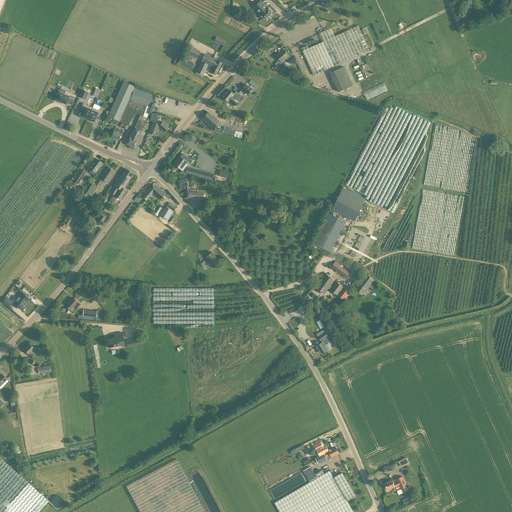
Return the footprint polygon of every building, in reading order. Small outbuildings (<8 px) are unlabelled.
[(274,13),(268,7),(267,8),(261,1),(254,8),(261,14),(260,15),(266,21),(274,13)] [(314,75),(335,66),(369,50),(363,35),(360,30),(358,25),(335,36),(331,28),(319,33),(323,42),(309,48),(308,45),(302,48),(314,75)] [(223,46),(225,40),(216,36),(214,42),(223,46)] [(192,61),(194,57),(197,58),(201,51),(191,47),(186,58),(192,61)] [(286,62),(284,60),(290,56),(284,49),(276,55),(281,62),(280,63),(279,61),(275,64),(282,72),(286,69),(284,67),(285,66),(286,62)] [(216,74),(222,63),(215,59),(205,54),(196,71),(203,75),(208,65),(211,67),(209,70),(216,74)] [(293,55),(292,56),(288,60),(287,60),(291,64),(297,60),(293,55)] [(338,92),(353,85),(344,66),(330,73),(338,92)] [(134,113),(140,115),(143,116),(147,105),(151,107),(155,95),(134,88),(130,99),(129,99),(135,86),(123,81),(109,112),(107,116),(112,118),(128,126),(134,113)] [(384,83),(364,92),(367,99),(387,90),(384,83)] [(245,85),(241,89),(247,94),(251,89),(245,85)] [(82,89),(79,96),(85,99),(88,92),(82,89)] [(227,102),(228,101),(234,106),(239,101),(238,100),(239,99),(238,99),(241,95),(236,91),(234,94),(228,89),(221,97),(227,102)] [(59,91),(55,99),(66,104),(68,99),(74,101),(76,95),(66,90),(64,94),(59,91)] [(244,113),(248,104),(243,102),(239,112),(244,113)] [(83,103),(80,109),(83,111),(81,116),(82,117),(85,119),(85,118),(87,119),(93,108),(86,105),(87,104),(83,103)] [(93,108),(87,119),(90,120),(89,121),(93,122),(94,122),(96,116),(99,118),(102,111),(99,110),(93,108)] [(212,129),(219,121),(214,116),(213,117),(208,112),(202,119),(207,124),(212,129)] [(140,115),(134,127),(126,144),(129,146),(129,147),(133,149),(134,148),(142,131),(143,128),(147,130),(150,119),(143,116),(140,115)] [(164,132),(168,127),(162,122),(160,125),(156,123),(158,118),(158,116),(154,115),(154,117),(151,116),(150,121),(153,122),(152,124),(154,125),(154,126),(158,128),(158,127),(164,132)] [(148,133),(155,136),(158,128),(154,126),(154,125),(152,124),(148,133)] [(241,138),(242,133),(232,130),(233,129),(224,127),(223,129),(216,126),(214,131),(222,133),(234,136),(241,138)] [(118,140),(120,134),(122,135),(124,131),(116,127),(111,136),(118,140)] [(174,164),(179,168),(183,171),(188,163),(185,160),(179,156),(174,164)] [(95,158),(88,168),(91,170),(89,172),(94,175),(95,173),(96,173),(103,163),(95,158)] [(93,182),(89,188),(95,191),(95,192),(99,186),(100,187),(104,181),(107,183),(110,179),(111,178),(111,177),(115,172),(107,166),(103,172),(102,172),(99,177),(97,177),(94,182),(93,182)] [(185,172),(197,176),(199,170),(187,166),(185,172)] [(86,172),(81,169),(73,181),(78,184),(86,172)] [(113,194),(115,191),(116,192),(119,188),(122,190),(123,188),(124,188),(133,174),(125,169),(110,192),(113,194)] [(180,187),(188,185),(186,178),(178,181),(180,187)] [(146,200),(152,193),(160,200),(165,193),(154,184),(143,197),(146,200)] [(110,200),(114,202),(117,197),(120,199),(126,191),(123,189),(124,188),(123,188),(122,190),(119,188),(116,192),(115,191),(113,194),(114,195),(110,200)] [(204,201),(205,190),(187,189),(186,199),(192,200),(197,200),(197,201),(204,201)] [(332,209),(354,221),(364,203),(341,191),(332,209)] [(173,212),(176,207),(169,202),(166,207),(173,212)] [(75,207),(70,213),(75,216),(79,209),(75,207)] [(159,214),(158,214),(161,216),(168,220),(173,212),(166,207),(164,209),(162,208),(159,214)] [(64,223),(68,226),(75,216),(70,213),(64,223)] [(101,223),(105,217),(101,214),(97,220),(101,223)] [(346,223),(332,215),(329,214),(314,243),(317,245),(331,252),(346,223)] [(77,236),(82,240),(85,235),(84,234),(81,232),(80,232),(77,236)] [(205,258),(208,261),(209,260),(212,263),(217,259),(211,252),(206,257),(205,258)] [(204,268),(207,264),(203,259),(199,262),(204,268)] [(341,265),(335,261),(331,266),(346,277),(350,272),(345,268),(344,269),(340,266),(341,265)] [(324,294),(328,288),(330,290),(338,296),(343,300),(345,297),(346,298),(350,294),(348,293),(350,291),(344,287),(336,281),(332,286),(331,285),(335,280),(326,273),(315,287),(324,294)] [(367,274),(357,288),(363,293),(366,288),(367,289),(374,279),(367,274)] [(25,303),(28,299),(21,293),(16,299),(17,300),(14,304),(20,309),(25,303)] [(6,296),(2,301),(3,301),(3,302),(9,307),(13,302),(7,297),(6,296)] [(73,313),(80,304),(73,298),(70,301),(69,300),(67,302),(68,303),(67,304),(69,305),(66,308),(73,313)] [(82,318),(79,317),(79,318),(99,320),(100,311),(83,309),(82,318)] [(320,319),(316,322),(320,329),(324,326),(320,319)] [(317,334),(322,343),(317,346),(321,353),(327,350),(328,351),(331,349),(331,347),(328,343),(330,342),(327,339),(327,338),(330,336),(325,328),(317,334)] [(114,337),(107,339),(108,347),(125,344),(124,343),(122,332),(113,334),(114,337)] [(126,342),(126,343),(127,347),(138,345),(137,338),(126,341),(126,342)] [(32,357),(34,354),(32,351),(34,348),(29,343),(23,349),(28,354),(29,354),(32,357)] [(102,367),(99,352),(90,354),(93,368),(102,367)] [(42,375),(45,375),(45,373),(51,372),(50,365),(38,367),(39,374),(42,373),(42,375)] [(325,453),(329,452),(328,450),(326,445),(316,450),(319,456),(324,454),(325,453)] [(305,449),(303,446),(292,451),(293,454),(305,449)] [(329,452),(325,453),(327,457),(330,455),(331,457),(339,453),(336,447),(332,449),(332,448),(328,450),(329,452)] [(11,452),(16,456),(20,452),(15,448),(11,452)] [(324,454),(319,456),(315,458),(318,463),(327,459),(324,454)] [(0,457),(0,511),(38,511),(49,501),(0,457)] [(401,467),(410,463),(407,458),(398,462),(401,467)] [(204,511),(176,459),(126,486),(139,511),(204,511)] [(322,470),(315,474),(310,466),(303,471),(309,481),(317,477),(317,478),(274,503),(279,511),(353,511),(347,501),(356,496),(342,472),(334,477),(331,473),(332,472),(331,471),(330,471),(330,470),(324,474),(322,470)] [(388,490),(393,488),(395,491),(397,490),(397,491),(401,489),(407,487),(403,477),(396,479),(393,481),(392,479),(388,481),(388,482),(385,483),(384,483),(388,490)] [(60,507),(61,506),(62,506),(62,505),(63,504),(63,503),(63,502),(63,501),(63,499),(62,498),(61,497),(60,496),(59,496),(58,495),(57,495),(56,496),(55,496),(54,496),(53,497),(52,498),(52,499),(51,500),(51,501),(51,502),(51,503),(52,504),(52,505),(53,506),(54,507),(55,507),(56,507),(57,508),(58,508),(59,507),(60,507)]
